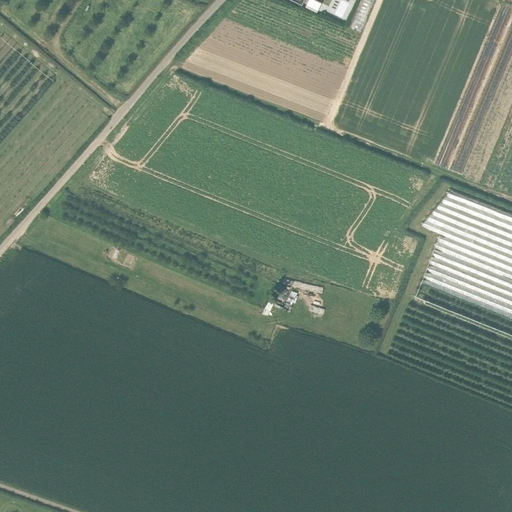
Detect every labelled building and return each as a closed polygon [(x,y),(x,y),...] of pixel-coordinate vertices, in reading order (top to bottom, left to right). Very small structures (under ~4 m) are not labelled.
[(320,0),(308,0),(307,5),(318,10),(322,1),(320,0)] [(370,12),(373,0),(364,0),(361,9),(370,12)] [(391,20),(398,0),(386,0),(380,19),(383,20),(387,7),(391,9),(387,19),(391,20)] [(485,14),(487,0),(479,0),(479,6),(480,6),(479,12),(485,14)] [(362,30),(367,16),(359,14),(354,27),(362,30)] [(0,141),(53,77),(0,33),(0,141)] [(346,127),(368,76),(361,74),(362,70),(358,68),(336,123),(346,127)] [(380,141),(392,145),(415,82),(411,81),(407,90),(400,87),(380,141)] [(426,93),(408,148),(418,151),(418,152),(427,155),(438,119),(429,116),(437,89),(439,90),(441,83),(434,81),(430,94),(426,93)] [(431,209),(426,227),(439,231),(418,295),(427,298),(422,314),(511,343),(511,219),(444,197),(441,206),(431,209)]
